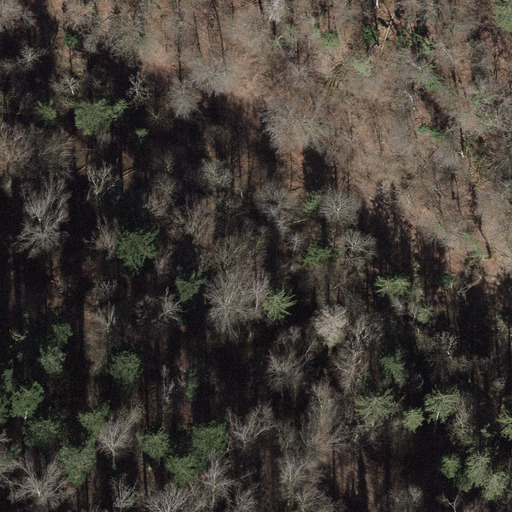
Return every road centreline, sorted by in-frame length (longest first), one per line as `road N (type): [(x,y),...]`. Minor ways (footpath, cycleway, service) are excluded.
road 1 (track): [(46,0),(172,78),(263,117),(322,181),(511,300)]
road 2 (track): [(0,293),(184,370),(388,511)]
